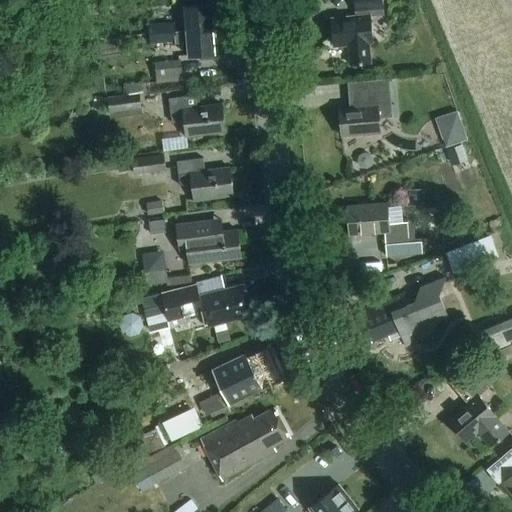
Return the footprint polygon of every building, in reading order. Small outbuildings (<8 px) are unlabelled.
[(384,14),(383,1),(382,0),(355,0),(357,16),(331,18),(334,45),(349,44),(351,65),(372,63),(370,42),(375,42),(372,15),(384,14)] [(188,27),(188,31),(214,28),(212,4),(186,6),(188,27)] [(176,28),(175,19),(162,21),(164,41),(177,40),(176,32),(176,28)] [(164,41),(162,21),(149,22),(151,42),(164,41)] [(176,32),(177,40),(189,39),(190,55),(202,54),(202,58),(215,57),(215,53),(216,52),(214,28),(188,31),(176,32)] [(182,58),(156,60),(158,81),(184,79),(182,58)] [(109,79),(99,80),(100,87),(110,86),(109,79)] [(381,133),(380,115),(393,114),(391,91),(364,93),(365,105),(339,107),(342,136),(381,133)] [(111,116),(144,112),(141,92),(109,96),(111,116)] [(170,98),(171,111),(172,121),(185,120),(186,137),(225,133),(222,105),(197,107),(196,95),(170,98)] [(449,144),(473,136),(463,107),(439,115),(449,144)] [(463,144),(449,149),(455,165),(468,160),(463,144)] [(135,173),(167,169),(165,152),(133,156),(135,173)] [(177,161),(179,174),(180,184),(193,183),(195,200),(234,195),(230,166),(205,170),(204,157),(177,161)] [(163,200),(155,201),(157,213),(165,211),(163,200)] [(387,256),(410,254),(429,253),(427,236),(409,238),(408,221),(389,222),(387,202),(347,205),(350,235),(385,232),(387,256)] [(152,232),(167,231),(166,219),(151,220),(152,232)] [(223,231),(222,219),(178,224),(181,250),(188,249),(190,264),(242,258),(238,229),(223,231)] [(470,244),(447,252),(456,274),(478,265),(470,244)] [(191,274),(168,277),(169,286),(192,283),(191,274)] [(439,324),(437,321),(449,316),(441,294),(447,275),(420,285),(414,301),(416,306),(409,308),(403,293),(361,311),(373,342),(390,336),(392,340),(418,330),(419,332),(439,324)] [(232,337),(228,321),(251,315),(250,310),(253,309),(248,289),(245,289),(244,284),(199,296),(197,285),(163,294),(170,321),(190,316),(191,319),(193,319),(193,318),(206,314),(209,326),(216,324),(220,340),(232,337)] [(170,321),(164,301),(162,294),(143,300),(150,326),(170,321)] [(215,368),(226,390),(201,402),(208,416),(233,404),(233,405),(284,380),(268,347),(250,356),(248,353),(215,368)] [(493,354),(479,360),(483,368),(497,362),(493,354)] [(468,364),(442,373),(453,386),(472,369),(468,364)] [(491,447),(510,431),(479,394),(488,386),(472,369),(453,386),(467,402),(448,419),(468,442),(479,433),(491,447)] [(201,439),(223,480),(278,451),(275,447),(292,437),(275,409),(255,420),(251,414),(237,422),(236,420),(201,439)] [(186,425),(190,434),(202,428),(198,419),(186,425)] [(172,444),(130,466),(135,475),(147,468),(155,483),(184,467),(172,444)] [(511,458),(506,464),(511,471),(511,474),(502,483),(511,494),(511,458)] [(314,511),(355,511),(360,508),(340,485),(311,508),(314,511)] [(203,511),(193,497),(173,511),(203,511)] [(291,511),(280,497),(260,511),(291,511)]
